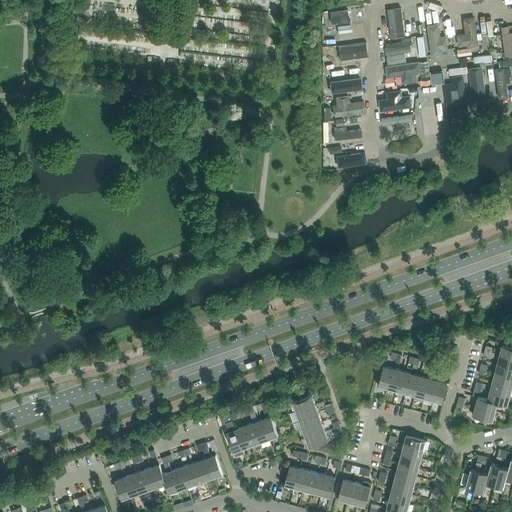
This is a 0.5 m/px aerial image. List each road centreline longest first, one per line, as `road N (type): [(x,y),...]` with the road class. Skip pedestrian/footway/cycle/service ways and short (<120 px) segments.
road 1 (primary): [(0,450),(511,267)]
road 2 (primary): [(511,242),(0,424)]
road 3 (residential): [(375,0),(370,90),(382,156),(429,156),(481,109),(511,104)]
